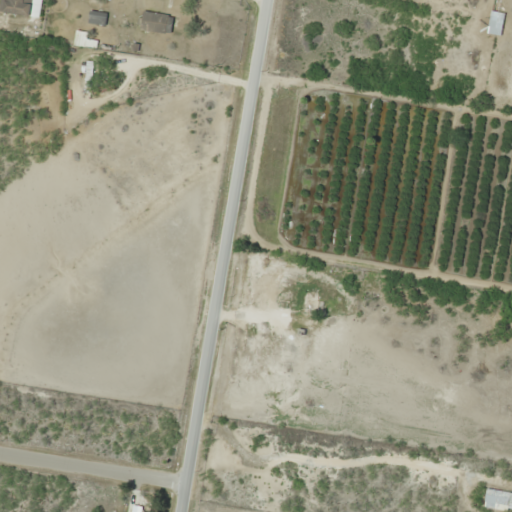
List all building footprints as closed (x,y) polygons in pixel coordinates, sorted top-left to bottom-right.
[(0,0),(1,0),(0,4),(0,12),(30,17),(32,0),(0,0)] [(139,29),(166,37),(172,17),(144,10),(139,29)] [(486,33),(499,37),(506,14),(494,10),(486,33)] [(88,22),(105,26),(107,15),(91,11),(88,22)] [(317,315),(319,290),(301,289),(299,314),(317,315)] [(485,510),(511,509),(511,491),(485,491),(485,510)]
